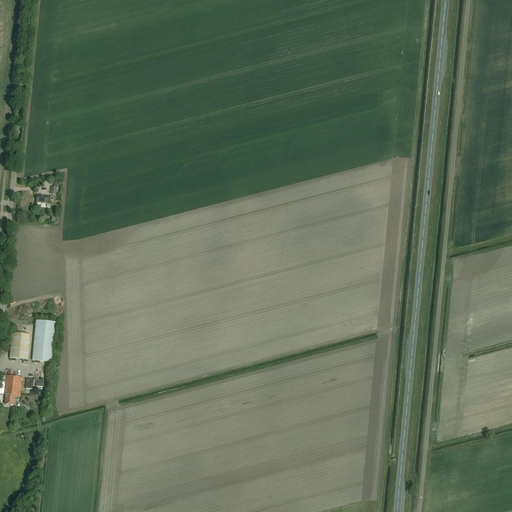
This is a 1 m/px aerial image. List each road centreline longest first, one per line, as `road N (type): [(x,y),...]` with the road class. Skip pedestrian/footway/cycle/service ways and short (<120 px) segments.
road 1 (unclassified): [(418,511),(468,0)]
road 2 (trunk): [(395,511),(444,0)]
road 3 (unclassified): [(0,322),(30,0)]
